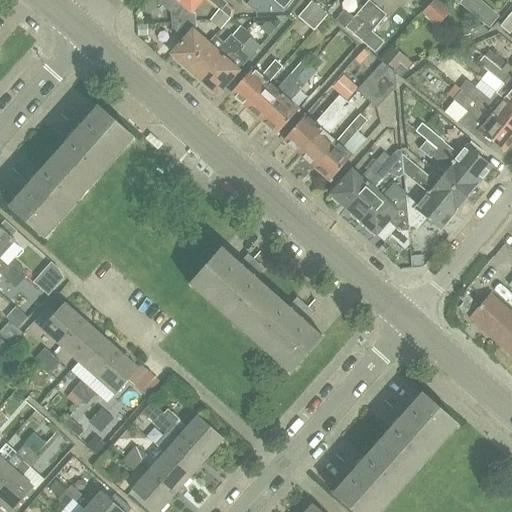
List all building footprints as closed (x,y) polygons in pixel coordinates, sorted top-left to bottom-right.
[(171,23),(195,22),(195,16),(192,13),(202,0),(160,0),(159,2),(171,13),(171,23)] [(207,0),(219,10),(229,19),(236,11),(222,0),(207,0)] [(269,0),(250,0),(246,5),(256,13),(282,13),(283,12),(269,0)] [(350,15),(341,26),(344,28),(345,27),(362,42),(372,32),(386,15),(369,0),(354,18),(350,15)] [(434,0),(414,21),(435,29),(450,12),(437,0),(434,0)] [(488,27),(497,16),(477,0),(464,0),(461,4),(488,27)] [(312,1),(298,17),(314,31),(327,15),(312,1)] [(219,10),(210,20),(229,19),(219,10)] [(335,21),(341,26),(350,15),(344,10),(335,21)] [(511,11),(500,26),(510,34),(511,31),(511,11)] [(220,29),(229,19),(210,20),(220,29)] [(188,69),(208,44),(193,31),(195,29),(195,22),(171,23),(172,32),(183,41),(171,54),(174,56),(174,59),(179,64),(182,64),(188,69)] [(266,23),(261,28),(269,36),(276,28),(270,22),(266,23)] [(455,29),(452,38),(463,42),(488,32),(481,25),(468,30),(464,28),(459,30),(455,29)] [(197,77),(202,81),(244,33),(237,27),(223,43),(215,37),(208,44),(188,69),(189,70),(189,72),(194,77),(197,77)] [(147,28),(138,28),(139,39),(147,39),(147,28)] [(372,32),(362,42),(375,53),(384,42),(372,32)] [(251,39),(244,33),(202,81),(207,86),(207,89),(212,93),(215,93),(218,95),(230,80),(250,58),(241,51),(251,39)] [(392,46),(381,59),(396,72),(407,59),(392,46)] [(511,67),(490,48),(483,56),(511,79),(511,67)] [(363,50),(355,59),(361,65),(369,55),(363,50)] [(310,53),(304,60),(309,65),(316,57),(310,53)] [(511,104),(511,79),(483,56),(478,62),(504,84),(496,92),(511,104)] [(231,93),(246,107),(268,83),(282,67),(274,61),(261,77),(252,69),(244,78),(231,93)] [(246,107),(262,120),(309,68),(302,62),(277,90),(268,83),(246,107)] [(368,77),(385,98),(396,87),(393,71),(382,62),(368,77)] [(298,110),(292,105),(291,104),(316,75),(309,68),(262,120),(277,134),(298,110)] [(376,108),(385,98),(368,77),(358,88),(356,90),(376,108)] [(461,89),(468,95),(511,129),(511,104),(496,92),(489,101),(466,81),(460,88),(461,89)] [(358,87),(352,82),(346,88),(352,93),(358,87)] [(504,152),(511,143),(511,129),(468,95),(461,89),(452,100),(454,101),(444,113),(484,145),(489,140),(504,152)] [(315,124),(311,121),(305,116),(284,140),(300,154),(334,114),(345,101),(340,96),(315,124)] [(300,154),(314,167),(335,142),(327,135),(352,107),(345,101),(334,114),(300,154)] [(70,138),(53,157),(89,188),(132,139),(133,140),(134,139),(97,106),(96,107),(97,108),(75,132),(78,135),(72,141),(70,138)] [(330,181),(343,166),(351,156),(342,148),(365,121),(359,116),(335,142),(314,167),(330,181)] [(416,131),(428,141),(438,149),(479,182),(491,167),(468,147),(460,157),(421,124),(416,131)] [(479,182),(438,149),(428,141),(420,150),(431,158),(433,156),(450,170),(442,178),(466,198),(479,182)] [(346,208),(387,161),(390,158),(383,152),(375,160),(361,177),(352,169),(342,181),(330,194),(333,196),(333,199),(338,204),(341,204),(346,208)] [(453,214),(466,198),(442,178),(433,170),(428,176),(401,155),(403,160),(404,173),(429,194),(453,214)] [(45,238),(89,188),(53,157),(37,175),(35,177),(9,205),(45,238)] [(359,220),(362,222),(384,196),(375,189),(393,166),(396,163),(390,158),(387,161),(346,208),(351,212),(351,215),(356,220),(359,220)] [(409,230),(407,207),(400,208),(397,210),(389,204),(400,192),(399,183),(397,181),(384,196),(362,222),(366,226),(366,228),(371,233),(374,233),(376,235),(388,221),(399,231),(409,230)] [(406,195),(407,207),(409,230),(417,230),(426,218),(440,230),(453,214),(429,194),(419,206),(406,195)] [(0,225),(0,226),(11,237),(17,230),(5,220),(0,225)] [(0,257),(15,240),(11,237),(0,226),(0,257)] [(192,286),(201,293),(242,331),(274,295),(254,277),(251,280),(245,274),(248,271),(223,250),(224,249),(224,248),(223,248),(190,285),(191,286),(192,286)] [(423,255),(411,256),(412,266),(423,265),(423,255)] [(33,282),(48,295),(63,278),(58,268),(50,261),(33,282)] [(0,274),(11,285),(19,277),(7,266),(0,273),(0,274)] [(290,309),(274,295),(242,331),(289,372),(289,373),(290,374),(323,336),(322,335),(321,336),(296,314),(294,317),(288,312),(290,309)] [(470,318),(499,343),(511,327),(511,314),(499,303),(490,295),(470,318)] [(66,302),(55,314),(47,307),(34,321),(42,329),(61,346),(85,319),(66,302)] [(61,346),(79,362),(103,335),(85,319),(61,346)] [(0,331),(0,332),(12,344),(23,333),(10,321),(0,331)] [(511,327),(499,343),(511,354),(511,327)] [(79,362),(98,378),(122,351),(103,335),(79,362)] [(0,356),(9,346),(0,337),(0,356)] [(37,360),(43,366),(52,355),(46,349),(37,360)] [(140,368),(122,351),(98,378),(117,395),(140,368)] [(60,362),(52,355),(43,366),(51,372),(60,362)] [(73,392),(80,398),(89,388),(83,382),(73,392)] [(96,394),(89,388),(80,398),(87,404),(96,394)] [(458,426),(450,418),(421,392),(420,393),(421,394),(399,419),(402,421),(396,427),(394,425),(378,443),(413,475),(456,426),(457,427),(458,426)] [(155,423),(166,434),(173,426),(161,416),(163,414),(151,403),(142,412),(155,423)] [(163,414),(161,416),(173,426),(179,419),(168,409),(163,414)] [(0,410),(0,419),(4,423),(8,418),(0,410)] [(198,415),(181,434),(208,457),(224,438),(198,415)] [(208,457),(181,434),(175,441),(166,434),(157,445),(165,452),(192,475),(208,457)] [(380,511),(406,482),(413,475),(378,443),(361,461),(333,491),(357,511),(380,511)] [(18,455),(25,461),(34,450),(27,444),(18,455)] [(129,453),(141,463),(147,457),(135,446),(129,453)] [(25,461),(17,470),(0,489),(0,502),(10,511),(13,511),(36,487),(24,476),(41,456),(34,450),(25,461)] [(176,494),(192,475),(165,452),(149,470),(176,494)] [(135,470),(141,463),(129,453),(123,459),(135,470)] [(0,489),(17,470),(0,455),(0,489)] [(159,511),(176,494),(149,470),(132,489),(158,511),(159,511)] [(71,509),(78,502),(66,492),(68,490),(56,479),(48,488),(60,498),(59,499),(71,509)] [(66,492),(78,502),(84,495),(72,485),(68,490),(66,492)] [(126,511),(102,491),(86,510),(88,511),(126,511)] [(305,511),(322,511),(313,503),(305,511)]
